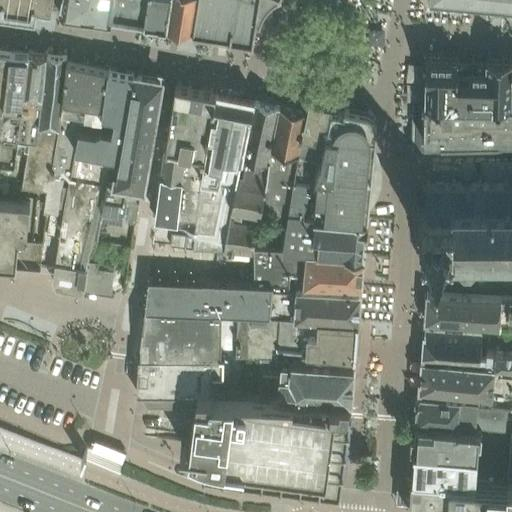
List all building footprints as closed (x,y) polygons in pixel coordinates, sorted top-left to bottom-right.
[(58,0),(58,3),(63,4),(63,6),(111,14),(112,14),(114,0),(58,0)] [(114,0),(112,14),(145,19),(148,0),(114,0)] [(168,22),(171,0),(148,0),(145,19),(168,22)] [(171,0),(168,22),(169,22),(192,25),(192,26),(195,26),(198,0),(171,0)] [(198,0),(195,26),(206,28),(206,29),(211,36),(219,31),(219,30),(231,32),(231,33),(254,36),(257,18),(261,19),(262,13),(265,8),(268,3),(270,0),(198,0)] [(0,134),(4,109),(5,109),(10,74),(12,47),(0,45),(0,261),(5,262),(17,263),(20,237),(28,238),(31,199),(0,196),(0,134)] [(26,86),(30,48),(12,47),(10,74),(5,109),(4,109),(0,134),(0,139),(20,142),(20,138),(21,131),(23,116),(23,111),(26,86)] [(44,91),(49,50),(30,48),(26,86),(23,111),(23,116),(21,131),(39,133),(40,125),(40,122),(42,108),(44,99),(44,91)] [(60,124),(68,55),(68,52),(49,50),(44,91),(44,99),(42,108),(40,122),(40,125),(39,133),(38,140),(36,153),(29,152),(28,160),(26,170),(24,183),(49,187),(46,207),(59,209),(65,172),(52,169),(60,124)] [(427,100),(511,101),(511,87),(511,53),(488,53),(488,54),(459,53),(460,52),(427,52),(426,77),(427,77),(427,100)] [(103,116),(110,65),(68,55),(60,124),(52,169),(65,172),(71,173),(82,113),(103,116)] [(120,167),(135,71),(135,68),(131,67),(131,70),(116,68),(116,66),(110,65),(103,116),(82,113),(71,173),(69,179),(81,181),(88,151),(99,154),(100,159),(103,164),(110,165),(120,167)] [(161,76),(135,71),(120,167),(110,165),(105,205),(104,207),(131,212),(130,219),(137,220),(161,76)] [(202,174),(218,88),(198,84),(177,80),(166,144),(163,170),(162,176),(157,213),(179,216),(197,219),(200,191),(202,174)] [(244,154),(256,95),(218,88),(202,174),(197,219),(194,246),(225,247),(228,226),(241,162),(240,162),(242,153),(244,154)] [(273,143),(281,101),(256,95),(244,154),(242,153),(240,162),(241,162),(228,226),(225,247),(255,249),(255,248),(259,224),(265,191),(269,170),(270,160),(273,143)] [(318,164),(321,152),(333,100),(311,96),(308,105),(298,148),(297,157),(297,163),(291,202),(290,208),(305,210),(306,204),(310,187),(311,187),(318,164)] [(298,148),(308,105),(281,100),(281,101),(273,143),(270,160),(269,170),(265,191),(259,224),(255,248),(272,248),(284,248),(290,208),(291,202),(297,163),(297,157),(298,148)] [(372,110),(368,108),(333,100),(321,152),(318,164),(311,187),(310,187),(306,204),(369,210),(378,122),(377,119),(376,115),(374,112),(372,110)] [(511,134),(511,101),(427,100),(426,110),(416,110),(415,148),(439,148),(444,143),(444,137),(511,134)] [(31,139),(29,152),(36,153),(38,140),(31,139)] [(85,289),(88,264),(89,258),(88,258),(89,255),(97,243),(104,207),(105,205),(110,165),(103,164),(100,159),(99,154),(88,151),(81,181),(69,179),(55,266),(54,274),(54,277),(54,280),(56,282),(58,284),(60,285),(63,286),(85,289)] [(511,158),(481,159),(481,172),(480,172),(479,171),(477,165),(471,161),(464,161),(459,165),(434,164),(428,169),(428,172),(428,176),(427,176),(423,176),(423,180),(427,180),(427,199),(425,199),(425,205),(419,205),(419,209),(425,209),(425,231),(419,231),(419,235),(425,235),(426,235),(425,241),(427,241),(428,261),(424,261),(424,264),(428,264),(428,268),(429,268),(428,271),(435,275),(451,275),(455,271),(455,270),(460,270),(460,276),(464,280),(470,280),(475,276),(475,270),(480,270),(480,268),(482,268),(482,264),(505,264),(505,268),(508,268),(508,264),(511,264),(511,158)] [(365,253),(369,210),(306,204),(305,210),(290,208),(284,248),(365,253)] [(31,264),(34,238),(28,238),(20,237),(17,263),(31,264)] [(42,265),(45,239),(34,238),(31,264),(42,265)] [(362,283),(365,253),(284,248),(272,248),(255,248),(255,249),(256,280),(276,280),(288,279),(304,280),(362,283)] [(88,264),(85,289),(114,294),(112,288),(115,269),(99,266),(100,260),(89,259),(88,264)] [(359,318),(362,288),(304,285),(304,280),(288,279),(276,280),(256,280),(150,275),(147,305),(217,309),(240,311),(281,313),(359,318)] [(508,324),(510,313),(509,313),(510,295),(428,290),(426,318),(508,324)] [(222,311),(217,311),(217,309),(147,305),(146,305),(145,312),(142,335),(141,341),(142,341),(145,354),(140,354),(140,355),(214,356),(214,353),(221,353),(222,311)] [(278,346),(281,313),(240,311),(239,311),(237,356),(261,356),(277,356),(278,346)] [(356,353),(359,318),(281,313),(278,346),(356,353)] [(480,353),(482,332),(425,328),(423,357),(511,365),(511,350),(488,349),(487,354),(480,353)] [(211,390),(213,371),(225,371),(225,353),(221,353),(214,353),(214,356),(140,355),(137,390),(139,390),(143,390),(176,390),(211,391),(211,390)] [(261,356),(261,392),(353,398),(356,364),(336,362),(292,359),(277,356),(261,356)] [(511,365),(423,357),(420,386),(440,388),(491,392),(491,398),(511,400),(511,365)] [(192,440),(191,447),(206,453),(203,467),(341,485),(349,433),(350,431),(351,429),(350,421),(353,398),(261,392),(261,393),(211,390),(211,391),(143,390),(148,399),(197,400),(192,434),(192,440)] [(479,402),(480,397),(419,391),(417,421),(435,422),(435,421),(480,426),(483,426),(483,425),(511,427),(511,414),(507,414),(508,406),(479,402)] [(417,421),(415,446),(478,451),(479,435),(480,426),(435,421),(435,422),(417,421)] [(511,511),(511,431),(508,481),(479,479),(477,479),(413,474),(413,476),(408,476),(405,479),(403,496),(406,499),(411,500),(411,502),(410,507),(414,511),(511,511)] [(477,479),(478,451),(415,446),(413,474),(477,479)]
